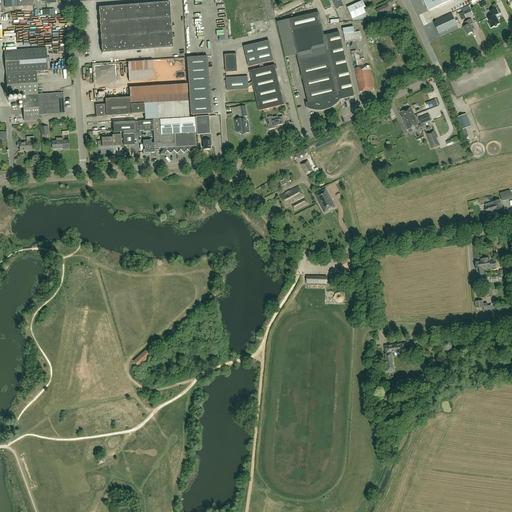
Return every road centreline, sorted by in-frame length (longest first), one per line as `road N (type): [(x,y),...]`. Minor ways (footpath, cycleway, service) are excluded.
road 1 (unclassified): [(511,228),(312,254),(285,237),(231,162)]
road 2 (tertiary): [(231,162),(441,75)]
road 3 (track): [(265,337),(246,511)]
road 4 (unclassified): [(71,0),(83,172)]
road 5 (tertiary): [(83,172),(231,162)]
